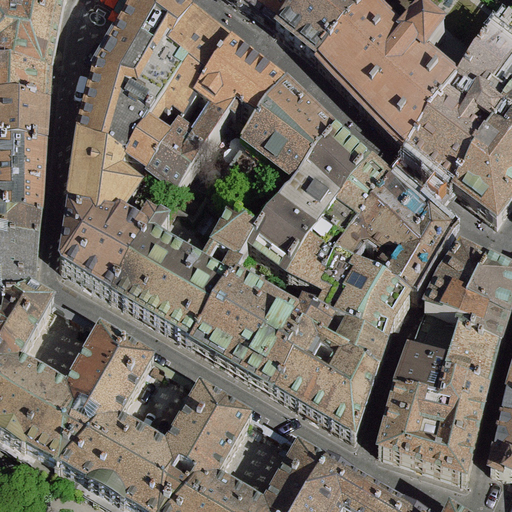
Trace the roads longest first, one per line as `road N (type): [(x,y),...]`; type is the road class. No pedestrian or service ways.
road 1 (residential): [(86,0),(76,25),(48,281),(363,470)]
road 2 (residential): [(194,0),(286,68),(468,228)]
road 3 (residential): [(468,228),(414,322),(363,470)]
road 4 (residential): [(511,355),(472,511)]
